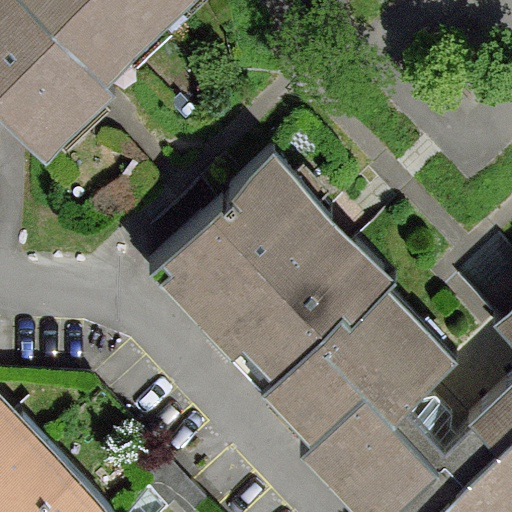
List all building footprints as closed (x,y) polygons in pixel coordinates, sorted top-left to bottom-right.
[(100,63),(37,0),(0,0),(0,97),(38,139),(108,74),(100,63)] [(157,8),(149,0),(37,0),(100,63),(157,8)] [(356,309),(382,286),(393,277),(268,148),(163,247),(277,366),(346,301),(356,309)] [(277,366),(323,413),(311,425),(388,506),(392,502),(465,436),(460,429),(421,386),(451,359),(382,286),(356,309),(346,301),(277,366)] [(474,416),(460,429),(465,436),(392,502),(401,511),(511,511),(511,373),(471,413),(474,416)] [(110,511),(0,395),(0,511),(110,511)]
